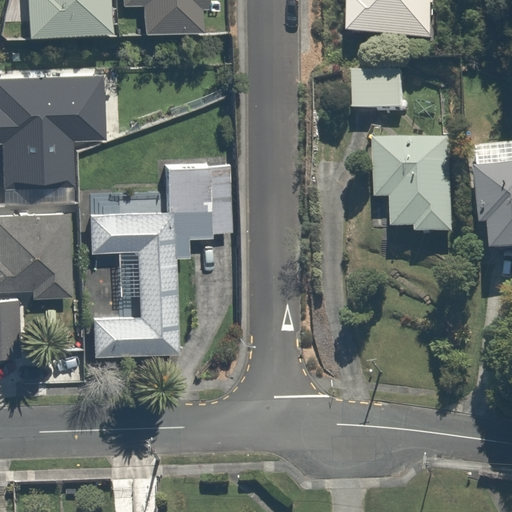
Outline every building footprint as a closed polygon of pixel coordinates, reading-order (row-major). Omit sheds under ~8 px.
[(25,0),(26,31),(111,28),(109,0),(25,0)] [(121,0),(121,2),(142,2),(142,28),(201,26),(201,4),(207,4),(206,0),(121,0)] [(350,0),(350,35),(431,38),(432,4),(434,4),(434,0),(350,0)] [(400,69),(351,70),(351,105),(400,105),(400,69)] [(2,186),(73,183),(72,137),(104,136),(101,72),(0,75),(0,139),(1,139),(2,186)] [(453,230),(451,134),(370,135),(372,195),(389,195),(390,224),(414,223),(414,231),(453,230)] [(511,143),(476,150),(498,265),(511,262),(511,143)] [(177,350),(173,254),(187,254),(186,235),(211,234),(210,230),(231,229),(229,162),(165,164),(167,208),(88,211),(89,249),(117,248),(119,293),(137,292),(138,313),(91,315),(92,353),(177,350)] [(71,293),(67,209),(0,211),(0,287),(30,286),(30,295),(71,293)] [(0,354),(20,354),(17,296),(0,296),(0,354)]
